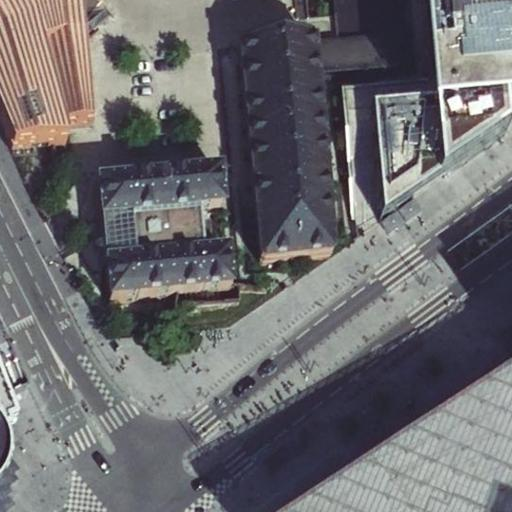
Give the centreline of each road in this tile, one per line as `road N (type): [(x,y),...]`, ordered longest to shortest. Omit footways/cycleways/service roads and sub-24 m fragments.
road 1 (tertiary): [(511,191),(149,467)]
road 2 (tertiary): [(174,499),(511,253)]
road 3 (tertiary): [(149,467),(63,339),(0,212)]
road 4 (tertiary): [(0,278),(79,440),(126,511)]
